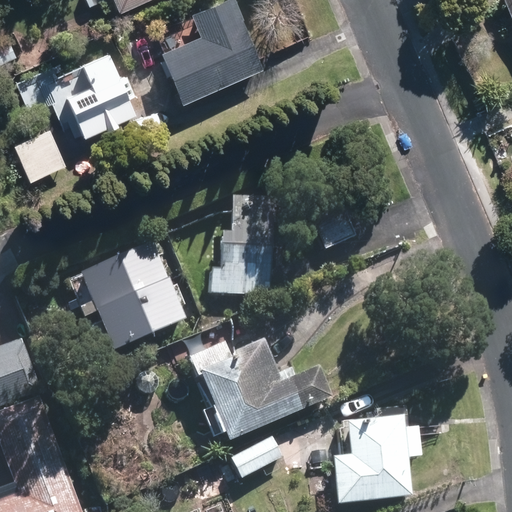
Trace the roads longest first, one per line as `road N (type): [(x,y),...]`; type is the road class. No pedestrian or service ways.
road 1 (unknown): [(374,96),(0,256)]
road 2 (residential): [(361,0),(496,311),(511,367)]
